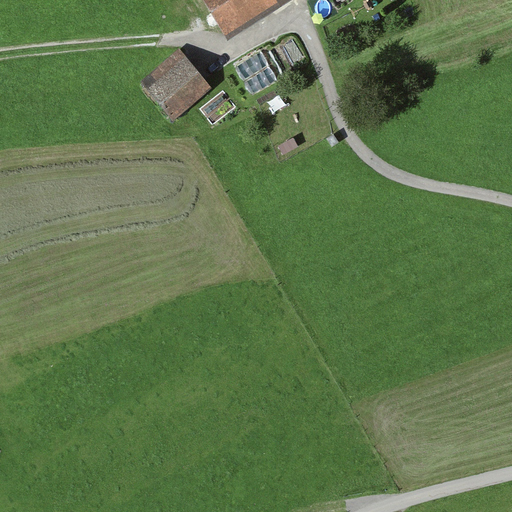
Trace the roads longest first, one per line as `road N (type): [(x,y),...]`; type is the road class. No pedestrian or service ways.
road 1 (unclassified): [(230,49),(297,23),(309,32),(335,108),(370,160),(426,184),(511,203)]
road 2 (track): [(0,52),(178,39),(230,49)]
road 3 (unclassified): [(511,469),(364,511)]
